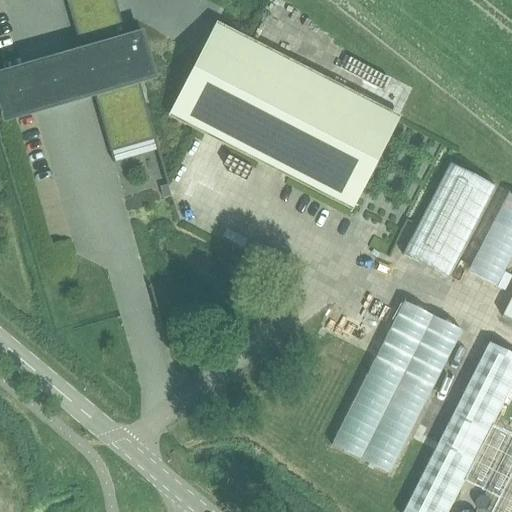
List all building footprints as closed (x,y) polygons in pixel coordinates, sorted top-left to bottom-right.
[(65,0),(80,50),(0,73),(0,114),(3,125),(94,98),(113,163),(115,163),(112,152),(154,140),(167,187),(169,186),(140,85),(157,80),(143,31),(125,36),(114,0),(65,0)] [(351,208),(398,118),(218,26),(172,116),(351,208)] [(449,280),(497,188),(449,163),(402,255),(449,280)] [(167,187),(162,188),(164,198),(172,196),(169,186),(167,187)] [(400,284),(398,294),(417,298),(419,287),(400,284)] [(511,297),(502,317),(511,322),(511,297)] [(375,360),(332,446),(390,475),(409,437),(461,332),(403,303),(375,360)] [(324,311),(318,328),(332,334),(339,317),(324,311)] [(448,511),(511,385),(511,352),(490,342),(404,511),(448,511)]
